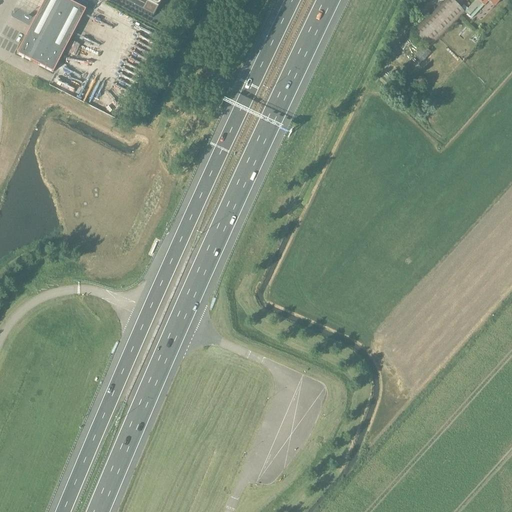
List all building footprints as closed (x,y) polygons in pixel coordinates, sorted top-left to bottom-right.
[(66,0),(44,0),(36,18),(17,54),(53,72),(85,10),(66,0)] [(119,0),(153,18),(161,0),(119,0)] [(465,13),(451,0),(443,0),(412,31),(429,48),(465,13)] [(478,1),(473,6),(479,11),(483,6),(483,5),(487,1),(493,7),(499,0),(478,0),(478,1)] [(415,57),(421,62),(429,52),(424,47),(415,57)]
